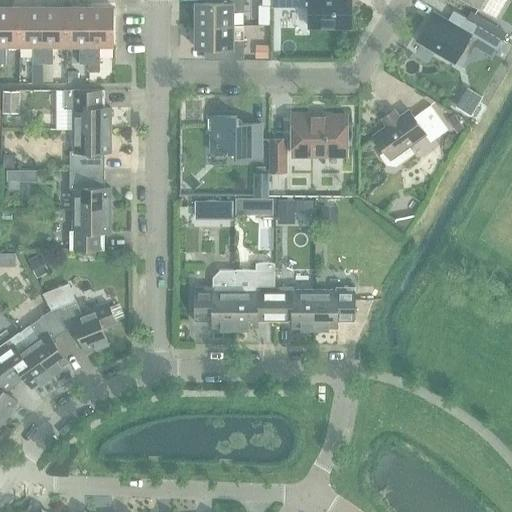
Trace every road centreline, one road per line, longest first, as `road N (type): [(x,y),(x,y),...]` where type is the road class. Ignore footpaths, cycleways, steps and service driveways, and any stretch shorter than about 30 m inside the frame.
road 1 (residential): [(306,494),(332,443),(338,378),(321,370),(159,372)]
road 2 (residential): [(11,476),(306,494)]
road 3 (residential): [(159,372),(158,77)]
road 4 (residential): [(158,77),(353,77),(401,0)]
road 5 (residential): [(11,476),(56,424),(105,389),(159,372)]
